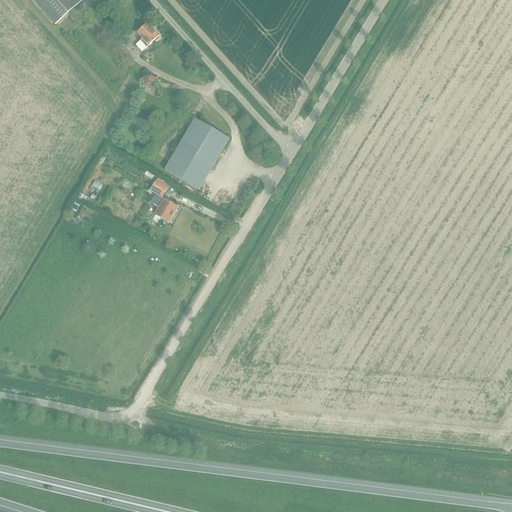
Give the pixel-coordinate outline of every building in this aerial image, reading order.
[(32,0),(55,25),(83,0),(32,0)] [(158,37),(159,36),(147,23),(136,33),(142,39),(135,45),(141,52),(154,40),(155,41),(159,38),(158,37)] [(135,36),(130,30),(124,35),(129,41),(135,36)] [(158,79),(147,74),(143,82),(155,87),(158,79)] [(199,191),(229,139),(194,119),(164,171),(199,191)] [(83,195),(105,159),(101,156),(78,193),(79,193),(76,198),(81,201),(93,208),(96,202),(83,195)] [(149,164),(145,171),(151,175),(155,168),(149,164)] [(161,198),(169,184),(158,177),(150,191),(156,194),(150,203),(158,208),(154,215),(168,223),(177,207),(164,199),(163,199),(161,198)] [(75,198),(68,211),(73,215),(81,201),(76,198),(75,198)]
